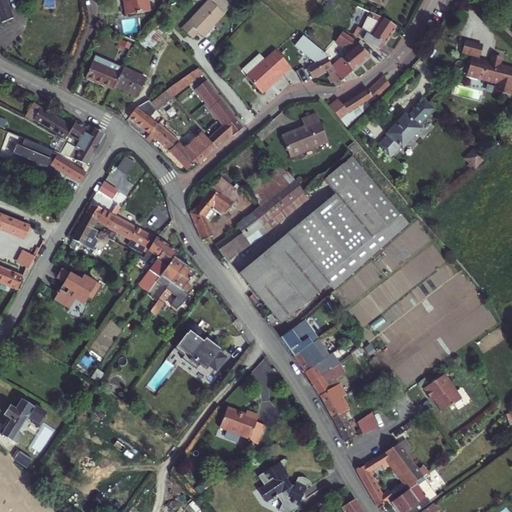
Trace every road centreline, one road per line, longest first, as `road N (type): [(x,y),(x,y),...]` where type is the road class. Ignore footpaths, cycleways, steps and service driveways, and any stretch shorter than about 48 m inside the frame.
road 1 (residential): [(173,190),(192,240),(292,374),(372,511)]
road 2 (residential): [(432,0),(376,74),(351,88),(283,99),(173,190)]
road 3 (residential): [(0,335),(120,131)]
road 4 (residential): [(0,67),(120,131)]
